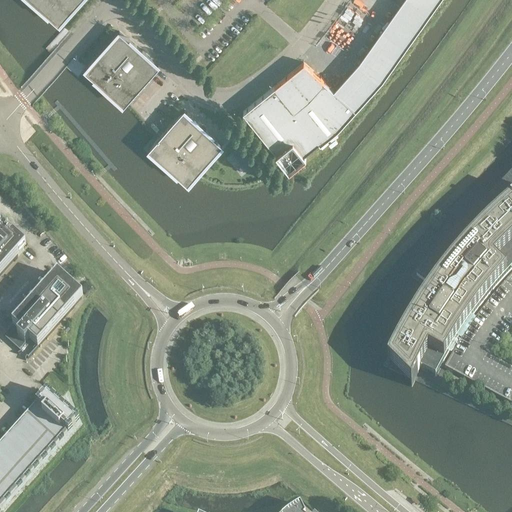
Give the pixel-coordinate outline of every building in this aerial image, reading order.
[(32,0),(50,16),(50,15),(59,23),(79,0),(32,0)] [(438,0),(400,0),(361,56),(333,88),(356,109),(383,76),(438,0)] [(94,77),(123,104),(131,95),(132,96),(151,74),(151,73),(159,64),(129,38),(128,39),(119,31),(85,68),(94,76),(94,77)] [(304,62),(243,111),(277,154),(289,169),(307,155),(305,153),(319,142),(320,143),(338,129),(356,109),(333,88),(304,62)] [(176,118),(175,117),(156,139),(157,140),(149,149),(179,175),(179,174),(188,182),(222,145),(213,137),(214,136),(184,109),(176,118)] [(239,147),(228,157),(230,160),(218,170),(233,187),(244,177),(243,176),(255,165),(239,147)] [(394,356),(436,377),(438,373),(440,370),(442,366),(444,362),(447,357),(449,353),(453,347),(455,343),(459,338),(463,330),(467,325),(473,317),(477,312),(481,306),(486,299),(491,294),(495,289),(500,284),(504,279),(509,274),(511,270),(511,175),(417,276),(433,288),(421,306),(411,320),(403,335),(395,349),(388,363),(389,365),(394,356)] [(0,227),(0,226),(0,276),(25,249),(0,227)] [(442,366),(448,372),(511,406),(511,270),(509,274),(504,279),(500,284),(495,289),(491,294),(486,299),(481,306),(477,312),(473,317),(467,325),(463,330),(459,338),(455,343),(453,347),(449,353),(447,357),(444,362),(442,366)] [(57,277),(4,337),(29,359),(82,299),(57,277)] [(40,401),(0,446),(0,511),(80,422),(47,394),(43,398),(41,397),(40,398),(39,400),(40,401)]
